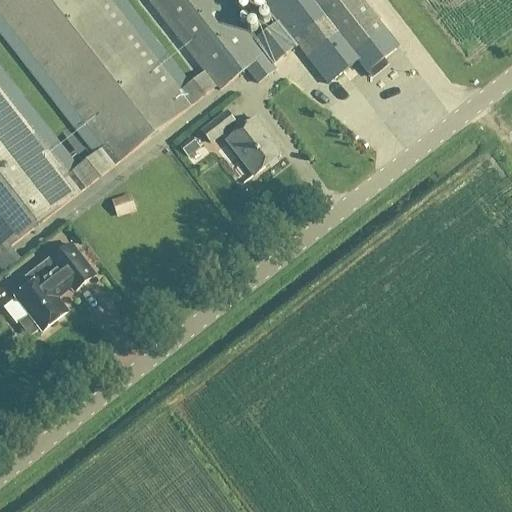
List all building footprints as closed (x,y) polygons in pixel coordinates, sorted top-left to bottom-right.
[(0,257),(115,166),(215,88),(218,92),(245,71),(261,58),(269,68),(295,46),(307,61),(337,38),(353,59),(384,34),(357,0),(257,0),(277,24),(252,44),(217,0),(131,0),(195,81),(179,94),(104,0),(0,0),(0,19),(103,151),(69,179),(0,90),(0,257)] [(272,72),(269,68),(261,58),(245,71),(256,86),(272,72)] [(220,137),(252,179),(279,158),(263,138),(265,136),(254,121),(238,133),(233,127),(234,126),(225,114),(200,134),(209,146),(220,137)] [(187,160),(200,150),(192,140),(179,150),(187,160)] [(119,221),(139,215),(135,199),(115,205),(119,221)] [(42,335),(67,316),(58,303),(72,292),(74,295),(94,279),(70,248),(51,262),(50,260),(24,281),(30,289),(15,300),(29,319),(19,326),(30,340),(39,332),(42,335)]
